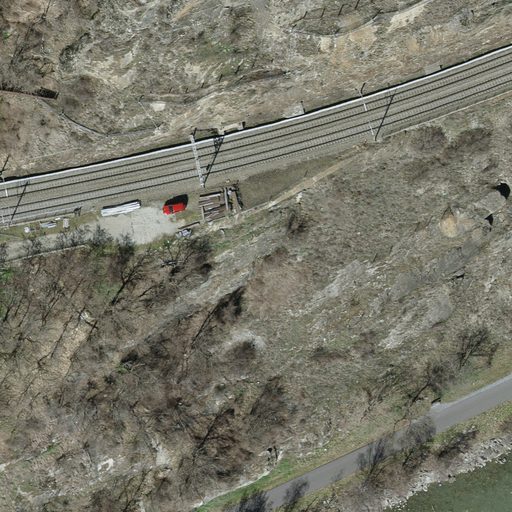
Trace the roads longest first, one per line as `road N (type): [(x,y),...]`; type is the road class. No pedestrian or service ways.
road 1 (unclassified): [(242,511),(511,386)]
road 2 (track): [(0,255),(145,227)]
